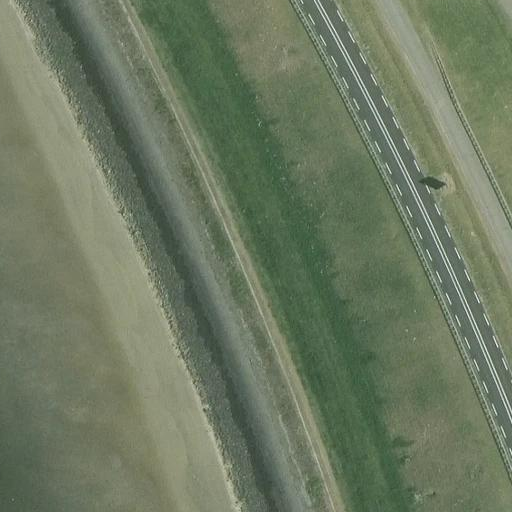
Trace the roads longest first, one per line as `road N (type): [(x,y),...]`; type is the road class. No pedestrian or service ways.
road 1 (primary): [(511,421),(406,176),(314,0)]
road 2 (unclassified): [(511,258),(384,0)]
